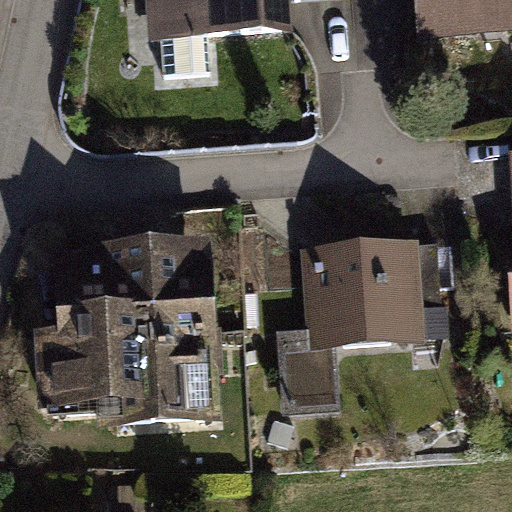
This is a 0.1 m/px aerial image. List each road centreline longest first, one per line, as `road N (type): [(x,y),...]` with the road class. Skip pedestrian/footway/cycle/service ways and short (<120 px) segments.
road 1 (residential): [(34,0),(0,200)]
road 2 (unknown): [(351,159),(344,0)]
